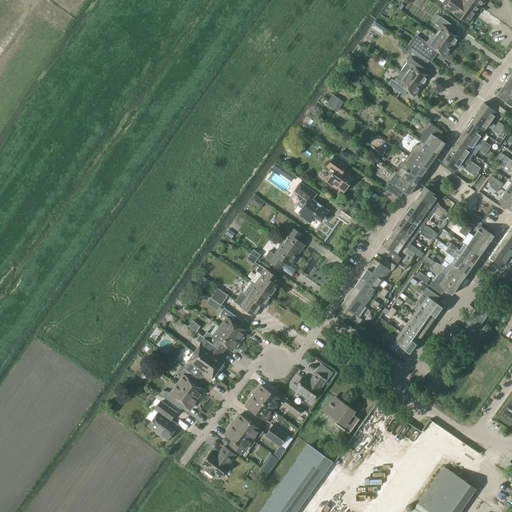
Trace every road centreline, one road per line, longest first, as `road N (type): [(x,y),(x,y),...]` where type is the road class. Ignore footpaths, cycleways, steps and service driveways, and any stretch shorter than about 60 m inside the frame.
road 1 (residential): [(324,315),(511,55)]
road 2 (residential): [(324,315),(293,359),(256,363),(182,463)]
road 3 (residential): [(406,372),(511,217)]
